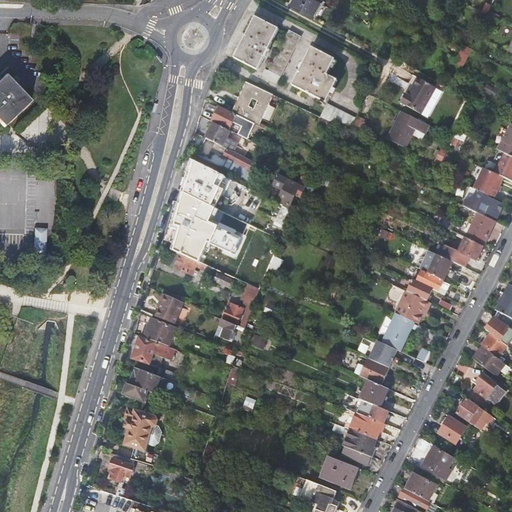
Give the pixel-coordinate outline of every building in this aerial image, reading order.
[(324,1),(321,0),(293,0),(290,6),(313,19),(324,1)] [(489,11),(487,15),(492,18),(498,21),(499,19),(500,17),(489,11)] [(256,18),(235,59),(259,71),(279,30),(256,18)] [(266,71),(263,77),(278,84),(302,37),(290,31),(269,72),(266,71)] [(408,46),(413,36),(409,34),(404,44),(408,46)] [(389,39),(380,55),(387,59),(390,55),(397,43),(389,39)] [(467,47),(464,45),(456,58),(454,63),(458,66),(462,68),(472,50),(467,47)] [(310,47),(291,86),(326,104),(337,81),(326,75),(334,59),(310,47)] [(0,80),(0,122),(4,127),(31,102),(5,75),(0,80)] [(409,96),(407,95),(405,94),(400,103),(421,114),(435,88),(417,77),(412,86),(413,89),(409,96)] [(274,95),(247,82),(234,112),(238,114),(254,122),(261,125),(274,95)] [(328,104),(321,117),(335,123),(351,131),(357,118),(328,104)] [(215,122),(231,130),(238,114),(234,112),(221,106),(214,122),(215,122)] [(418,126),(412,122),(400,116),(388,139),(406,149),(417,128),(418,126)] [(418,126),(417,128),(422,130),(424,127),(425,124),(414,118),(412,122),(418,126)] [(207,138),(224,146),(225,144),(235,150),(239,143),(229,137),(232,131),(231,130),(215,122),(207,138)] [(261,125),(254,122),(252,127),(262,132),(264,127),(261,125)] [(501,145),(498,150),(505,154),(511,156),(511,124),(501,145)] [(467,136),(457,132),(454,138),(451,145),(456,148),(459,140),(464,142),(467,136)] [(232,172),(246,179),(254,183),(263,166),(229,148),(224,146),(207,138),(198,155),(232,172)] [(443,161),(447,152),(445,152),(443,153),(441,152),(437,158),(443,161)] [(511,156),(505,154),(496,174),(511,181),(511,156)] [(192,159),(183,191),(207,204),(222,175),(192,159)] [(306,188),(310,179),(304,176),(301,183),(302,184),(302,185),(306,188)] [(290,207),(300,186),(290,181),(280,202),(290,207)] [(493,197),(509,205),(511,198),(511,185),(504,181),(503,183),(506,186),(502,193),(496,191),(493,197)] [(495,221),(496,222),(504,204),(493,199),(493,198),(471,188),(466,198),(467,199),(464,206),(479,213),(485,216),(495,221)] [(196,206),(199,200),(188,194),(185,200),(196,206)] [(184,222),(186,217),(179,213),(177,219),(184,222)] [(479,213),(467,238),(484,246),(495,221),(485,216),(479,213)] [(36,227),(35,251),(47,251),(48,227),(36,227)] [(240,244),(244,234),(230,228),(225,238),(240,244)] [(179,244),(177,250),(190,256),(195,244),(177,236),(174,242),(179,244)] [(253,250),(258,240),(250,237),(245,247),(253,250)] [(467,238),(466,238),(460,252),(477,260),(484,246),(467,238)] [(415,250),(417,246),(404,239),(402,244),(415,250)] [(189,258),(190,256),(177,250),(176,252),(182,255),(189,258)] [(423,271),(444,281),(453,262),(429,251),(425,260),(424,260),(423,260),(422,260),(421,260),(420,261),(417,268),(423,271)] [(272,264),(276,256),(270,253),(266,262),(272,264)] [(213,276),(215,270),(189,258),(182,255),(176,268),(193,275),(197,267),(205,271),(205,272),(213,276)] [(276,256),(273,263),(281,267),(284,260),(276,256)] [(267,275),(271,267),(272,264),(266,262),(264,261),(259,272),(267,275)] [(233,286),(236,274),(218,269),(215,282),(233,286)] [(423,271),(418,282),(433,289),(439,292),(441,287),(448,290),(451,284),(444,281),(423,271)] [(413,280),(408,291),(428,301),(433,289),(418,282),(413,280)] [(261,290),(249,284),(246,290),(251,292),(247,303),(250,304),(255,306),(261,290)] [(499,311),(496,317),(510,328),(511,328),(511,285),(510,284),(497,310),(499,311)] [(453,292),(448,290),(441,287),(439,292),(451,297),(453,292)] [(407,291),(396,313),(416,323),(419,324),(426,310),(428,311),(432,303),(428,301),(408,291),(407,291)] [(184,303),(164,295),(160,303),(163,304),(160,309),(157,317),(174,323),(176,324),(183,304),(184,303)] [(442,300),(439,306),(450,311),(453,305),(442,300)] [(275,306),(269,303),(266,310),(272,313),(275,306)] [(250,304),(242,328),(246,329),(247,327),(254,307),(255,306),(250,304)] [(239,324),(246,310),(235,305),(233,310),(228,308),(224,317),(239,324)] [(396,313),(389,310),(376,339),(379,341),(383,342),(396,313)] [(416,323),(396,313),(383,342),(398,350),(402,352),(416,323)] [(500,341),(510,328),(496,317),(486,330),(492,334),(500,341)] [(170,346),(177,327),(155,319),(147,339),(170,346)] [(237,329),(245,332),(246,329),(242,328),(224,320),(221,325),(217,335),(233,342),(236,335),(235,334),(237,329)] [(492,335),(482,346),(484,347),(498,358),(507,346),(492,335)] [(267,345),(270,340),(260,336),(256,345),(261,347),(263,344),(267,345)] [(139,360),(136,368),(169,380),(177,383),(179,375),(161,368),(164,359),(174,362),(176,359),(173,358),(176,350),(141,338),(134,358),(139,360)] [(383,342),(379,341),(371,359),(379,363),(390,368),(398,350),(383,342)] [(484,347),(474,359),(497,377),(506,364),(498,358),(484,347)] [(379,363),(369,358),(359,376),(369,380),(381,386),(390,368),(379,363)] [(227,382),(235,385),(241,370),(233,367),(227,382)] [(165,390),(169,380),(136,368),(129,385),(149,392),(159,396),(161,389),(165,390)] [(496,405),(506,392),(484,375),(478,382),(480,384),(476,390),(496,405)] [(381,386),(369,380),(365,389),(364,388),(363,390),(366,391),(362,400),(381,408),(389,389),(381,386)] [(133,397),(146,402),(148,396),(149,392),(129,385),(126,395),(133,397)] [(174,405),(176,402),(159,396),(149,392),(148,396),(174,405)] [(248,396),(244,406),(253,409),(257,400),(248,396)] [(137,407),(136,410),(143,412),(147,403),(145,403),(146,402),(133,397),(132,400),(137,407)] [(335,400),(334,404),(353,411),(354,412),(358,404),(343,398),(342,403),(335,400)] [(489,425),(494,418),(467,400),(458,414),(481,430),(486,423),(489,425)] [(129,436),(128,435),(125,445),(135,448),(132,459),(156,466),(158,461),(160,455),(150,453),(146,452),(147,449),(149,444),(151,437),(154,428),(157,426),(159,420),(157,416),(143,412),(136,410),(129,408),(125,420),(128,421),(125,428),(127,429),(130,430),(129,436)] [(346,428),(351,430),(357,413),(354,412),(353,411),(346,428)] [(357,413),(351,430),(376,440),(380,432),(382,433),(385,424),(361,415),(357,413)] [(457,445),(468,428),(450,417),(440,434),(457,445)] [(333,431),(343,435),(346,428),(336,424),(333,431)] [(339,445),(344,446),(351,430),(346,428),(343,435),(339,445)] [(376,440),(351,430),(344,446),(345,447),(342,455),(368,465),(371,457),(372,457),(376,449),(373,448),(376,440)] [(454,459),(435,447),(424,466),(447,479),(452,471),(448,468),(454,459)] [(144,470),(146,465),(116,455),(115,460),(114,460),(111,469),(113,470),(110,478),(122,482),(125,475),(131,478),(134,467),(144,470)] [(355,466),(333,458),(325,479),(350,489),(355,477),(351,476),(355,466)] [(406,497),(405,500),(417,506),(418,504),(428,509),(432,502),(429,501),(437,485),(415,474),(407,489),(405,488),(401,495),(406,497)] [(334,500),(338,491),(308,479),(300,498),(318,505),(315,511),(336,511),(337,509),(330,506),(333,500),(334,500)] [(167,511),(135,501),(132,509),(136,510),(135,511),(167,511)] [(416,511),(418,510),(416,508),(404,502),(401,501),(395,511),(416,511)]
